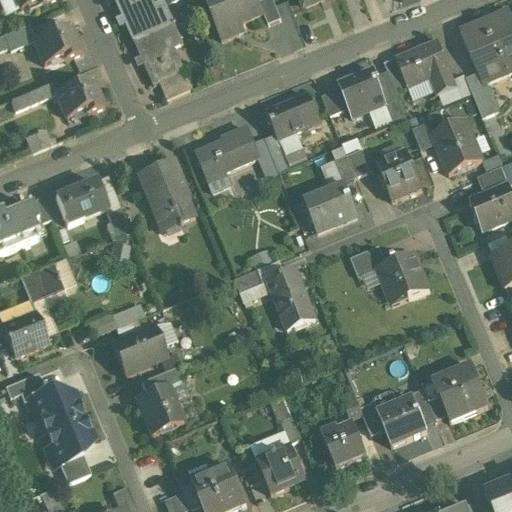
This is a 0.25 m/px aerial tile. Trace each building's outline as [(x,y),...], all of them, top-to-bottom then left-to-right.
[(55,0),(13,0),(20,16),(39,7),(41,12),(58,5),(55,0)] [(155,10),(150,0),(113,0),(133,45),(173,27),(164,6),(155,10)] [(256,0),(208,0),(204,2),(222,45),(239,38),(236,31),(264,19),(259,7),(256,0)] [(300,0),(305,11),(330,0),(300,0)] [(272,1),(259,7),(264,19),(268,29),(281,24),(272,1)] [(511,22),(508,14),(460,35),(476,72),(502,61),(508,75),(511,73),(511,22)] [(173,27),(133,45),(154,91),(159,88),(185,77),(174,52),(183,48),(173,27)] [(3,41),(0,42),(0,54),(8,52),(9,55),(32,46),(33,45),(27,31),(3,41)] [(33,45),(32,46),(42,70),(61,62),(63,67),(80,60),(69,31),(33,45)] [(437,43),(395,61),(405,86),(408,92),(430,83),(437,100),(457,91),(437,43)] [(405,86),(395,61),(383,66),(390,83),(393,91),(405,86)] [(374,74),(338,89),(347,113),(351,122),(385,109),(386,109),(379,91),(381,90),(380,87),(374,74)] [(482,75),(466,82),(482,120),(498,113),(482,75)] [(185,77),(159,88),(167,104),(192,93),(185,77)] [(390,83),(380,87),(381,90),(379,91),(386,109),(385,109),(393,130),(407,125),(393,91),(390,83)] [(55,98),(54,99),(64,123),(83,116),(84,120),(103,113),(91,84),(55,98)] [(51,88),(9,105),(14,116),(54,99),(55,98),(51,88)] [(339,93),(321,100),(329,121),(347,113),(339,93)] [(308,101),(266,119),(275,141),(278,146),(320,129),(308,101)] [(451,113),(423,121),(426,134),(455,127),(451,113)] [(466,126),(431,139),(448,181),(482,167),(466,126)] [(424,130),(412,135),(421,158),(433,152),(424,130)] [(24,140),(29,157),(52,149),(47,133),(24,140)] [(247,135),(229,142),(230,146),(197,160),(208,188),(225,181),(224,178),(258,164),(259,164),(253,150),(247,135)] [(278,146),(275,141),(265,146),(279,179),(290,174),(278,146)] [(279,179),(265,146),(253,150),(259,164),(258,164),(266,184),(279,179)] [(361,157),(348,163),(357,184),(370,179),(361,157)] [(407,159),(377,171),(391,207),(422,194),(407,159)] [(348,163),(335,168),(343,190),(357,184),(348,163)] [(172,166),(139,180),(163,238),(178,232),(179,234),(182,233),(180,229),(195,222),(172,166)] [(502,173),(478,183),(483,197),(508,187),(502,173)] [(96,186),(56,203),(68,230),(69,230),(83,224),(82,223),(107,212),(96,186)] [(511,197),(510,191),(469,208),(482,238),(511,225),(511,197)] [(346,193),(316,205),(318,210),(307,215),(317,238),(335,230),(334,229),(357,220),(346,193)] [(41,202),(31,207),(40,228),(51,224),(41,202)] [(0,258),(37,244),(31,230),(36,228),(28,208),(0,219),(0,258)] [(120,214),(108,219),(118,243),(130,238),(120,214)] [(68,230),(56,236),(68,264),(81,258),(69,230),(68,230)] [(380,252),(351,264),(359,284),(376,277),(376,275),(387,270),(380,252)] [(511,253),(491,262),(505,295),(506,295),(511,292),(511,253)] [(252,258),(256,270),(268,267),(264,254),(252,258)] [(387,270),(376,275),(376,277),(382,290),(383,290),(390,307),(407,300),(409,305),(430,296),(415,259),(387,270)] [(52,270),(19,284),(30,310),(63,296),(52,270)] [(294,274),(266,286),(287,335),(315,323),(294,274)] [(257,276),(234,285),(240,298),(263,289),(257,276)] [(34,319),(0,333),(13,364),(47,350),(34,319)] [(139,325),(117,334),(121,344),(143,335),(139,325)] [(154,332),(112,350),(125,382),(168,365),(154,332)] [(473,372),(434,388),(439,401),(447,421),(450,427),(489,411),(473,372)] [(175,374),(141,389),(146,402),(168,393),(168,394),(181,389),(175,374)] [(38,380),(4,394),(9,406),(20,401),(23,410),(31,406),(31,405),(45,399),(38,380)] [(146,402),(136,406),(151,442),(183,428),(168,394),(168,393),(146,402)] [(59,407),(54,395),(45,399),(31,405),(31,406),(45,439),(83,422),(74,400),(59,407)] [(424,395),(410,401),(411,406),(413,405),(419,422),(432,416),(428,406),(424,395)] [(389,399),(376,405),(373,408),(374,409),(373,409),(373,410),(377,420),(398,411),(393,400),(389,399)] [(283,400),(271,405),(281,427),(292,422),(283,400)] [(360,415),(354,400),(340,406),(349,426),(362,421),(360,415)] [(447,421),(439,401),(428,406),(432,416),(436,425),(447,421)] [(398,411),(377,420),(384,436),(391,452),(426,437),(419,422),(413,405),(411,406),(398,411)] [(373,410),(360,415),(362,421),(371,441),(384,436),(377,420),(373,410)] [(83,422),(45,439),(59,472),(82,462),(78,451),(93,445),(83,422)] [(292,422),(281,427),(286,439),(291,450),(302,445),(292,422)] [(353,431),(322,444),(335,474),(365,461),(353,431)] [(286,439),(251,454),(258,469),(293,455),(291,450),(286,439)] [(293,455),(258,469),(271,501),(306,487),(293,455)] [(82,462),(59,472),(67,491),(90,481),(82,462)] [(230,472),(192,488),(192,489),(201,511),(244,511),(246,511),(230,472)] [(511,511),(511,487),(487,498),(493,511),(511,511)] [(192,489),(181,493),(183,498),(188,511),(200,511),(201,511),(192,489)] [(133,511),(126,493),(112,499),(117,511),(133,511)] [(60,511),(54,496),(42,501),(46,511),(60,511)] [(188,511),(183,498),(166,506),(168,511),(188,511)]
